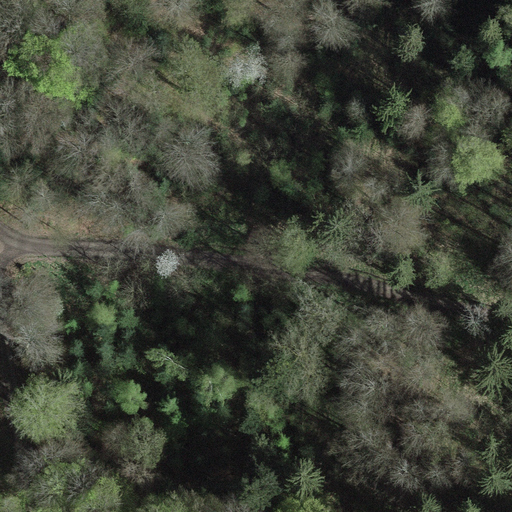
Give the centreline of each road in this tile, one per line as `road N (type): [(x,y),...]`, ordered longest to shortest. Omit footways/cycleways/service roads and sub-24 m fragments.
road 1 (track): [(0,246),(187,253),(345,279),(511,323)]
road 2 (track): [(0,318),(39,511)]
